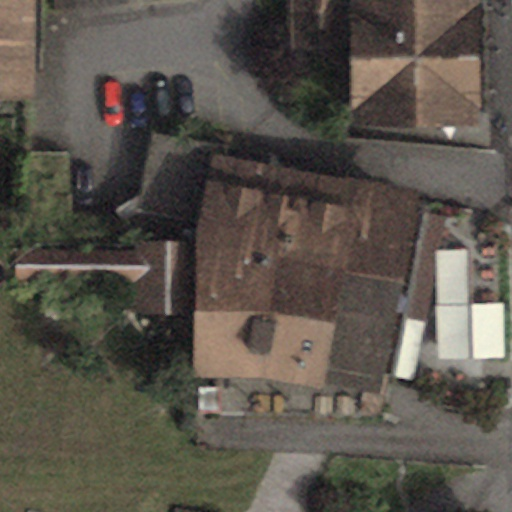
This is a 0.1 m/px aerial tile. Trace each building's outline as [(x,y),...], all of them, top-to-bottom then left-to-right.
[(20,43),(20,0),(0,0),(0,80),(14,81),(27,68),(27,51),(20,43)] [(297,0),(298,32),(343,31),(342,0),(297,0)] [(362,116),(468,115),(466,0),(370,0),(360,0),(362,116)] [(172,248),(144,248),(144,252),(17,251),(17,280),(144,281),(143,301),(196,302),(195,413),(347,415),(355,372),(366,375),(400,200),(266,174),(270,153),(156,131),(141,211),(178,218),(172,248)] [(442,245),(446,353),(505,351),(501,242),(442,245)]
